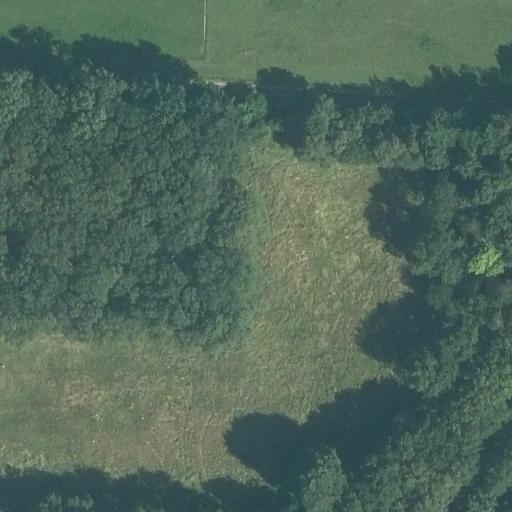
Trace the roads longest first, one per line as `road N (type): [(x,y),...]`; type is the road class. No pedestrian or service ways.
road 1 (track): [(0,501),(185,511)]
road 2 (unclassified): [(438,511),(511,406)]
